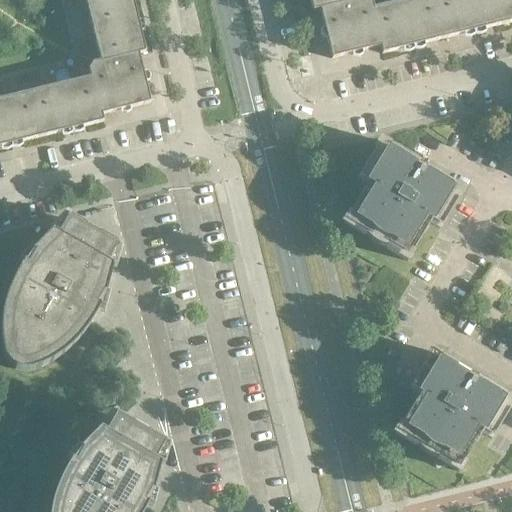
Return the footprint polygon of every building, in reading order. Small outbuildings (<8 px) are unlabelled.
[(132,4),(131,0),(83,0),(87,15),(132,4)] [(356,0),(308,0),(311,12),(318,11),(356,1),(356,0)] [(368,0),(356,0),(356,1),(318,11),(330,59),(379,48),(370,10),(372,9),(370,1),(368,0)] [(442,40),(432,0),(409,0),(372,9),(370,10),(379,48),(381,55),(402,50),(400,44),(410,42),(411,47),(442,40)] [(503,25),(497,0),(432,0),(442,40),(474,32),(473,26),(482,24),(483,29),(503,25)] [(511,0),(497,0),(503,25),(511,22),(511,0)] [(144,53),(132,4),(87,15),(99,62),(100,64),(137,55),(144,53)] [(149,104),(137,55),(100,64),(99,62),(91,64),(87,70),(89,78),(91,78),(101,116),(127,109),(149,104)] [(91,78),(89,78),(30,93),(41,138),(72,130),(71,124),(80,122),(81,128),(102,123),(101,116),(91,78)] [(41,138),(30,93),(0,99),(0,141),(8,140),(9,145),(41,138)] [(416,165),(378,142),(356,178),(366,184),(342,224),(364,237),(367,230),(388,243),(384,249),(406,262),(429,223),(439,229),(462,192),(424,169),(422,173),(414,168),(416,165)] [(0,352),(0,353),(1,355),(1,356),(2,357),(2,359),(3,360),(4,361),(5,362),(5,363),(6,364),(7,365),(8,366),(9,367),(10,368),(11,369),(12,369),(14,370),(15,371),(16,371),(17,371),(18,372),(20,372),(21,372),(22,373),(24,373),(25,373),(27,373),(28,373),(30,372),(31,372),(33,372),(34,372),(36,371),(37,371),(39,370),(41,369),(42,369),(44,368),(45,367),(47,366),(49,366),(50,365),(52,363),(54,362),(55,361),(57,360),(59,359),(60,357),(62,356),(64,355),(65,353),(67,352),(69,350),(70,349),(72,347),(74,345),(75,343),(77,342),(78,340),(80,338),(81,336),(83,334),(84,332),(86,330),(87,328),(88,326),(90,324),(91,322),(92,320),(93,318),(95,316),(96,313),(97,311),(98,309),(99,307),(100,305),(101,302),(102,300),(103,298),(104,296),(111,269),(105,265),(116,247),(66,219),(56,237),(50,233),(50,234),(30,253),(29,255),(27,257),(26,259),(25,261),(23,263),(22,265),(20,267),(19,269),(18,271),(16,274),(15,275),(14,278),(13,280),(12,282),(11,284),(10,286),(9,289),(8,291),(7,293),(6,295),(5,298),(4,300),(3,302),(3,304),(2,307),(1,309),(1,311),(0,313),(0,314),(0,352)] [(468,375),(430,352),(407,389),(417,395),(394,434),(415,447),(419,441),(439,453),(436,459),(457,472),(481,433),(491,439),(511,404),(511,401),(475,379),(473,383),(466,378),(468,375)] [(143,511),(144,510),(145,508),(146,506),(147,504),(148,502),(149,499),(150,497),(151,495),(152,493),(159,466),(153,462),(164,444),(114,416),(104,434),(98,430),(78,450),(77,452),(75,454),(74,456),(73,458),(71,460),(70,462),(68,464),(67,466),(66,468),(64,471),(63,472),(62,475),(61,477),(60,479),(59,481),(58,483),(57,486),(56,488),(55,490),(54,492),(53,495),(52,497),(51,499),(51,501),(50,504),(49,506),(49,508),(48,510),(47,511),(143,511)]
